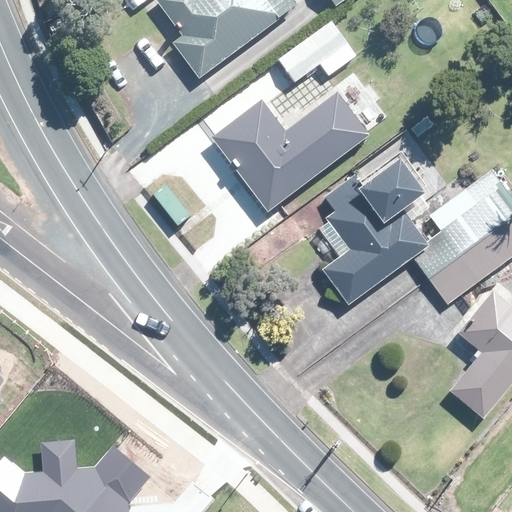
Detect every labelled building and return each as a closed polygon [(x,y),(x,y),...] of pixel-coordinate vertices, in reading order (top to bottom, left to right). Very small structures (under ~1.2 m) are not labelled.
[(300,5),(296,1),(295,0),(159,0),(184,34),(186,36),(175,44),(202,79),(300,5)] [(305,95),(358,57),(333,22),(280,61),(305,95)] [(271,212),(372,135),(340,92),(288,132),(265,100),(214,138),(271,212)] [(425,198),(447,183),(418,143),(411,149),(363,182),(358,175),(355,176),(327,197),(338,212),(329,218),(333,223),(322,230),(342,258),(334,264),(325,270),(347,300),(350,305),(417,257),(450,303),(485,279),(510,261),(511,259),(511,207),(500,190),(506,186),(495,170),(480,181),(433,215),(443,231),(434,237),(428,242),(413,221),(431,208),(425,198)] [(486,419),(511,387),(511,304),(495,291),(460,333),(484,352),(473,366),(452,391),(486,419)] [(129,511),(129,503),(151,477),(114,446),(96,467),(77,469),(74,439),(40,442),(43,471),(25,473),(4,456),(0,461),(0,511),(129,511)]
